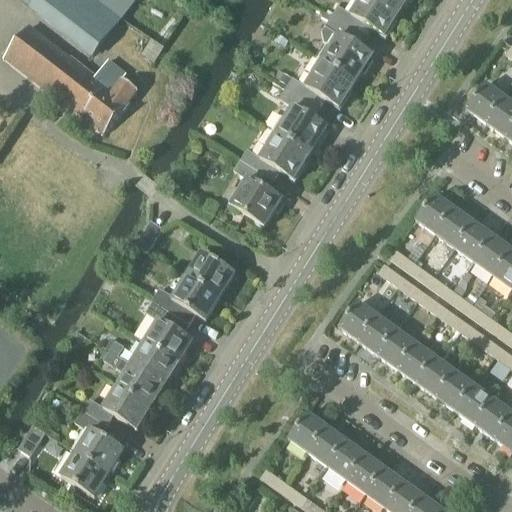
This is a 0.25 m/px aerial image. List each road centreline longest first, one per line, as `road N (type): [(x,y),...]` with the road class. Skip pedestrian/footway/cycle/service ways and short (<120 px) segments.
road 1 (tertiary): [(153,511),(471,0)]
road 2 (residential): [(510,511),(315,377)]
